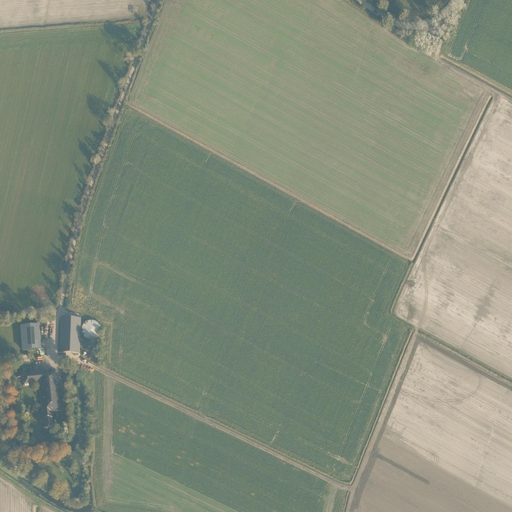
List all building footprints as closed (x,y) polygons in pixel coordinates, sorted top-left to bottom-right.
[(79,354),(81,319),(61,318),(59,355),(66,355),(66,353),(79,354)] [(100,340),(101,324),(92,324),(92,329),(87,328),(86,339),(100,340)] [(38,350),(37,342),(22,343),(23,352),(38,350)] [(59,403),(61,403),(58,373),(58,372),(22,376),(22,377),(23,386),(39,385),(41,405),(46,405),(46,406),(47,406),(47,403),(48,403),(49,406),(59,405),(59,403)] [(41,405),(41,410),(43,410),(43,409),(47,408),(47,409),(48,408),(48,413),(51,413),(51,412),(62,412),(62,411),(61,403),(59,403),(59,405),(49,406),(48,403),(47,403),(47,406),(46,406),(46,405),(41,405)] [(52,418),(51,413),(48,413),(48,408),(47,409),(47,408),(43,409),(43,410),(41,410),(41,413),(43,413),(44,413),(44,419),(44,430),(53,429),(52,418)]
